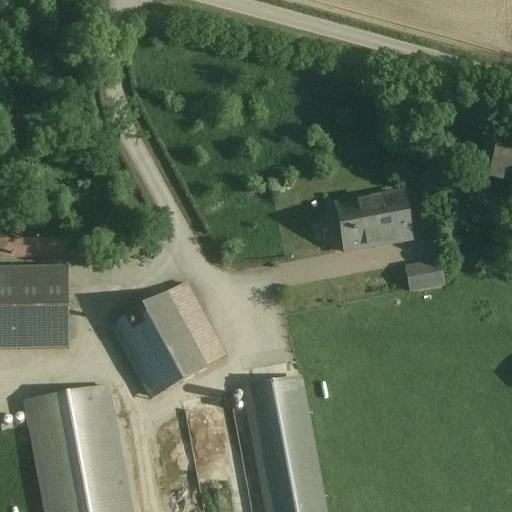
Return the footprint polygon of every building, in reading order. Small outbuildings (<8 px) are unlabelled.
[(511,149),(496,146),(489,179),(506,182),(509,177),(511,177),(511,149)] [(404,196),(334,207),(342,253),(411,241),(404,196)] [(0,219),(0,259),(65,258),(64,218),(0,219)] [(150,248),(149,233),(132,234),(133,248),(150,248)] [(445,258),(409,266),(415,293),(451,285),(445,258)] [(225,361),(187,285),(109,327),(149,402),(225,361)] [(67,287),(0,287),(0,351),(70,351),(67,287)] [(322,511),(298,383),(245,391),(267,511),(322,511)] [(126,511),(104,390),(28,404),(48,511),(126,511)]
